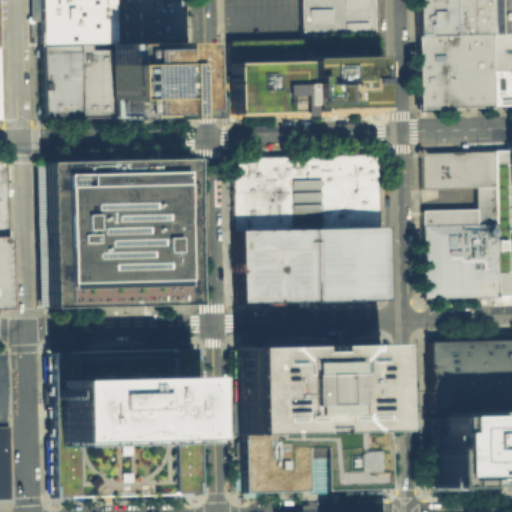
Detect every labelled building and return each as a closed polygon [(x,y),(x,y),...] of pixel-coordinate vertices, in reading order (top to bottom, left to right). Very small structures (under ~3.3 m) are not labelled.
[(35,0),(106,0),(108,42),(75,43),(37,44),(35,0)] [(106,0),(108,42),(181,40),(179,0),(106,0)] [(368,0),(370,36),(296,38),(295,0),(368,0)] [(414,0),(415,34),(487,32),(486,0),(414,0)] [(511,31),(487,32),(486,0),(511,0),(511,31)] [(487,32),(511,31),(511,68),(506,69),(488,70),(487,32)] [(415,34),(417,107),(489,105),(488,70),(487,32),(415,34)] [(224,40),(296,38),(370,36),(370,41),(370,51),(371,107),(299,109),(226,111),(225,55),(225,47),(224,40)] [(110,116),(108,42),(137,42),(181,40),(181,50),(183,114),(110,116)] [(77,117),(76,81),(75,43),(108,42),(110,116),(77,117)] [(75,43),(37,44),(39,118),(77,117),(75,43)] [(506,69),(488,70),(489,105),(507,105),(506,69)] [(511,294),(493,295),(491,222),(490,186),(489,149),(511,148),(511,294)] [(490,186),(489,149),(417,150),(418,188),(472,186),(490,186)] [(230,228),(374,224),(373,152),(234,156),(228,160),(230,228)] [(187,302),(183,156),(37,160),(37,162),(30,162),(34,303),(41,303),(41,306),(187,302)] [(491,222),(473,223),(472,207),(472,186),(490,186),(491,222)] [(419,224),(418,209),(472,207),(473,223),(419,224)] [(491,222),(493,295),(420,297),(419,261),(419,224),(473,223),(491,222)] [(376,298),(303,300),(232,301),(230,228),(302,226),(374,224),(376,298)] [(422,339),(511,336),(511,414),(424,416),(422,339)] [(377,342),(232,346),(234,418),(236,491),(299,489),(298,455),(308,455),(317,455),(318,489),(381,487),(379,428),(377,342)] [(48,494),(71,493),(166,491),(191,490),(188,385),(187,347),(45,350),(47,428),(48,494)] [(511,414),(511,482),(426,484),(424,416),(511,414)]
